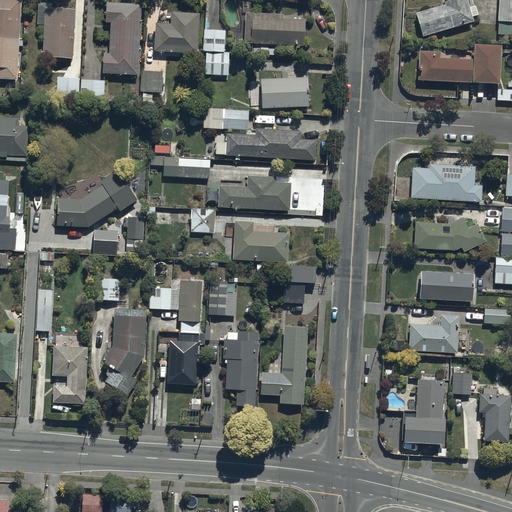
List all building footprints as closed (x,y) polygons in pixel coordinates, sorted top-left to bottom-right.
[(469,4),(467,0),(444,0),(444,1),(415,11),(422,34),(474,19),(472,13),(478,12),(475,3),(469,4)] [(511,0),(498,0),(497,18),(499,18),(498,33),(511,33),(511,0)] [(22,4),(0,2),(0,82),(18,83),(22,4)] [(59,63),(73,64),(76,14),(53,13),(54,7),(38,6),(37,29),(44,29),(43,62),(59,63)] [(138,79),(142,8),(107,7),(106,26),(111,26),(109,58),(104,57),(104,77),(138,79)] [(244,47),(304,50),(306,23),(283,22),(283,18),(246,16),(244,47)] [(197,57),(199,18),(171,17),(170,28),(156,27),(154,54),(197,57)] [(225,55),(226,34),(204,33),(202,77),(229,78),(229,56),(225,55)] [(499,79),(501,40),(473,40),(473,53),(460,52),(460,56),(440,55),(440,49),(419,48),(418,78),(474,80),(474,78),(499,79)] [(162,95),(163,75),(142,73),(140,94),(162,95)] [(78,100),(79,79),(57,79),(56,99),(78,100)] [(105,81),(81,80),(80,101),(104,103),(105,81)] [(309,110),(307,81),(261,84),(262,112),(309,110)] [(511,87),(497,87),(497,98),(511,98),(511,87)] [(249,112),(210,110),(209,131),(224,132),(224,131),(248,132),(249,112)] [(18,120),(0,119),(0,161),(7,161),(7,159),(27,160),(28,129),(17,129),(18,120)] [(315,164),(316,144),(302,144),(302,135),(256,133),(256,138),(227,137),(227,147),(217,146),(216,158),(226,159),(226,160),(315,164)] [(210,162),(165,159),(164,179),(209,182),(210,162)] [(475,164),(413,160),(410,195),(481,199),(481,182),(474,181),(475,164)] [(103,188),(81,203),(57,204),(57,230),(90,230),(119,210),(121,213),(135,203),(116,175),(101,185),(103,188)] [(291,215),(291,187),(276,186),(276,182),(248,181),(247,191),(219,190),(219,213),(291,215)] [(8,203),(8,185),(0,183),(0,252),(15,253),(16,233),(9,232),(10,220),(7,220),(8,208),(6,208),(6,203),(8,203)] [(511,205),(501,205),(500,252),(511,252),(511,205)] [(215,236),(216,212),(191,212),(191,235),(215,236)] [(460,215),(460,214),(448,214),(447,220),(415,219),(414,245),(455,247),(460,244),(463,249),(485,237),(477,221),(468,226),(461,215),(460,215)] [(143,257),(144,221),(127,221),(126,257),(143,257)] [(275,229),(254,228),(254,226),(235,226),(233,264),(288,266),(289,238),(275,237),(275,229)] [(108,233),(83,232),(82,257),(107,259),(108,233)] [(511,255),(495,255),(494,282),(511,282),(511,255)] [(473,271),(420,268),(419,297),(472,299),(473,271)] [(316,272),(285,270),(284,306),(304,306),(304,288),(316,289),(316,272)] [(120,282),(99,281),(99,303),(120,304),(120,282)] [(199,344),(202,286),(181,284),(179,325),(181,325),(181,337),(183,337),(183,345),(169,345),(167,388),(197,390),(199,347),(201,347),(201,344),(199,344)] [(227,285),(210,284),(209,318),(235,318),(236,297),(227,297),(227,285)] [(171,313),(172,292),(160,292),(160,289),(153,289),(153,291),(150,291),(150,313),(171,313)] [(52,293),(38,293),(37,334),(51,335),(52,293)] [(511,307),(484,306),(484,321),(511,322),(511,307)] [(145,361),(147,314),(115,312),(113,351),(102,366),(113,373),(105,385),(127,400),(137,384),(131,381),(145,361)] [(457,350),(459,312),(441,312),(440,323),(409,322),(408,349),(457,350)] [(305,409),(308,331),(283,330),(281,377),(262,376),(261,398),(280,399),(280,408),(305,409)] [(0,385),(16,386),(18,338),(0,336),(0,385)] [(256,411),(260,337),(238,336),(238,337),(228,336),(227,344),(224,344),(223,363),(228,363),(227,394),(237,395),(236,410),(256,411)] [(86,409),(88,351),(54,351),(53,380),(69,380),(68,390),(54,390),(53,407),(86,409)] [(470,392),(471,371),(460,371),(460,365),(453,365),(453,370),(452,370),(451,392),(470,392)] [(442,413),(444,378),(417,375),(415,413),(404,412),(403,438),(443,440),(444,414),(442,413)] [(479,390),(478,409),(484,409),(483,438),(508,440),(508,432),(511,432),(511,426),(509,426),(509,417),(511,417),(511,408),(510,408),(511,393),(496,392),(496,386),(483,385),(483,390),(479,390)] [(104,511),(105,492),(82,492),(81,511),(86,511),(104,511)] [(130,511),(131,493),(109,492),(108,511),(130,511)] [(0,511),(7,511),(9,501),(0,500),(0,511)]
